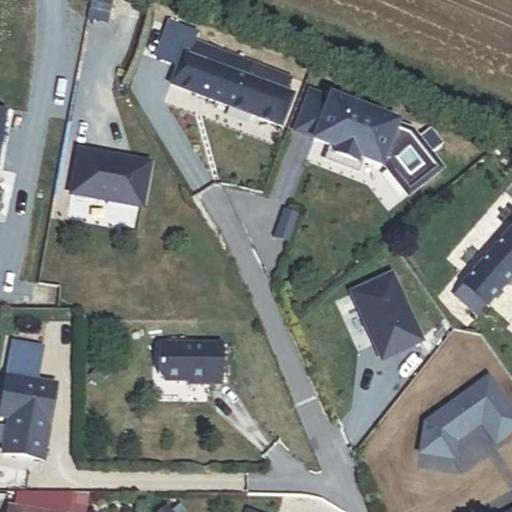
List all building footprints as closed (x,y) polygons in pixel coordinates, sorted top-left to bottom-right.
[(223,57),(218,71),(248,82),(253,68),(223,57)] [(180,88),(194,101),(206,67),(191,61),(180,88)] [(206,67),(194,101),(281,133),(293,100),(285,97),(291,82),(253,68),(248,82),(218,71),(206,67)] [(294,136),(314,143),(313,147),(335,154),(333,160),(355,167),(357,162),(380,170),(381,168),(385,169),(408,197),(440,171),(410,134),(395,128),(396,126),(330,102),(329,104),(309,97),(294,136)] [(77,161),(69,204),(139,217),(147,174),(77,161)] [(511,234),(455,300),(479,321),(511,283),(511,234)] [(392,282),(352,300),(382,366),(422,348),(392,282)] [(157,376),(163,383),(185,383),(185,386),(222,386),(222,346),(157,345),(157,376)] [(11,350),(5,384),(35,389),(40,354),(11,350)] [(4,462),(43,468),(55,392),(35,389),(5,384),(0,418),(0,424),(9,426),(4,462)] [(511,418),(487,384),(424,430),(419,460),(451,466),(454,449),(480,430),(495,451),(511,438),(511,418)]
